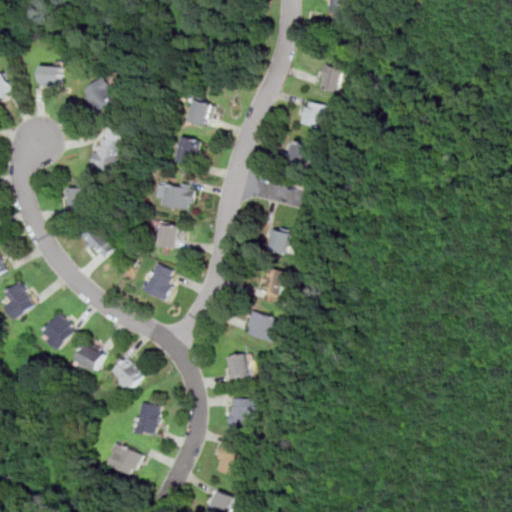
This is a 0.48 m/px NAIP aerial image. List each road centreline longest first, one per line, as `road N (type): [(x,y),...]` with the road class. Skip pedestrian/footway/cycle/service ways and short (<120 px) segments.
road 1 (residential): [(41,139),(26,187),(46,238),(87,288),(174,345),(195,378),(200,420),(168,497)]
road 2 (residential): [(174,345),(214,289),(236,180),(284,61),(294,0)]
